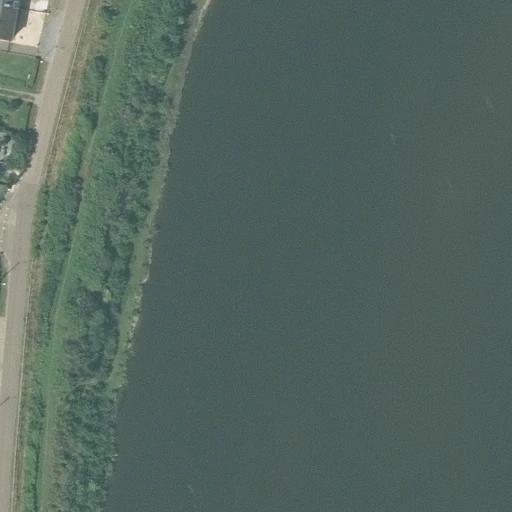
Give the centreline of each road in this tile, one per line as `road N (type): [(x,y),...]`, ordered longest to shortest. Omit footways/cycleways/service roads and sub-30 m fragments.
road 1 (residential): [(0,488),(21,225)]
road 2 (residential): [(21,225),(75,0)]
